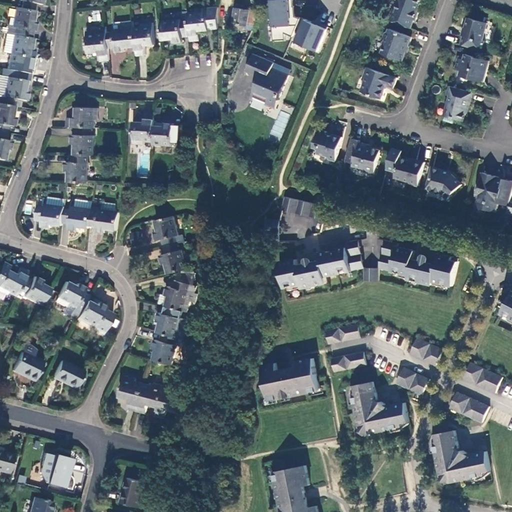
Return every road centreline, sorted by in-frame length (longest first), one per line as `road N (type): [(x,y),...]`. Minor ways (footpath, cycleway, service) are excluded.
road 1 (residential): [(0,239),(101,268),(129,296),(129,324),(78,431)]
road 2 (residential): [(424,501),(414,447),(499,268)]
road 3 (residential): [(504,87),(502,131),(511,157),(408,124)]
road 4 (residential): [(499,268),(394,229),(335,236)]
road 5 (residential): [(59,77),(0,236)]
road 6 (residential): [(59,77),(122,90),(197,91)]
road 7 (residential): [(408,124),(452,0)]
